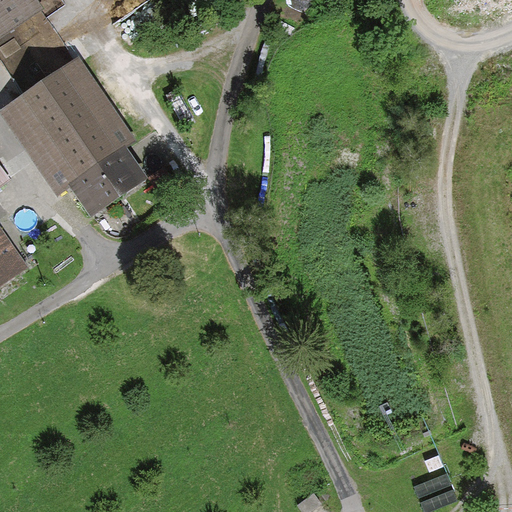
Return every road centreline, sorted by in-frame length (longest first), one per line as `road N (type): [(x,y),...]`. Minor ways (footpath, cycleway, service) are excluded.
road 1 (residential): [(0,329),(207,202),(355,511)]
road 2 (track): [(508,511),(445,199),(463,44)]
road 3 (track): [(261,0),(221,117),(207,202)]
road 4 (track): [(251,23),(129,80)]
